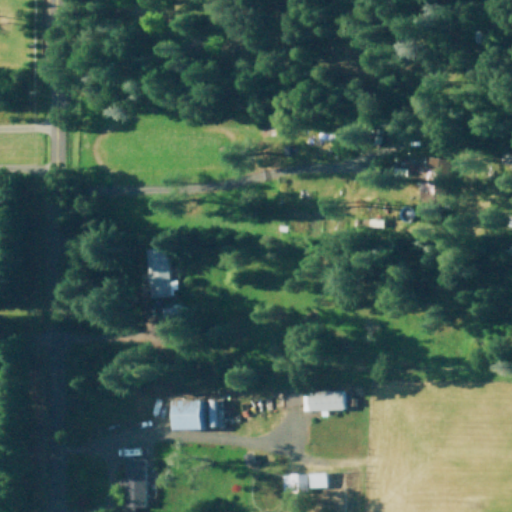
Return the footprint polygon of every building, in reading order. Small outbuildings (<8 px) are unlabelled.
[(441,222),(451,160),(429,156),(418,219),(441,222)] [(169,296),(168,247),(146,248),(147,297),(169,296)] [(163,306),(162,333),(179,334),(180,306),(163,306)] [(303,390),(304,410),(343,409),(343,390),(303,390)] [(202,399),(174,400),(174,429),(203,429),(202,399)] [(204,425),(216,425),(215,399),(203,400),(204,425)] [(124,477),(123,477),(122,507),(144,507),(145,457),(125,457),(124,477)] [(306,472),(281,473),(282,492),(307,491),(306,472)] [(326,487),(326,472),(308,472),(308,487),(326,487)]
